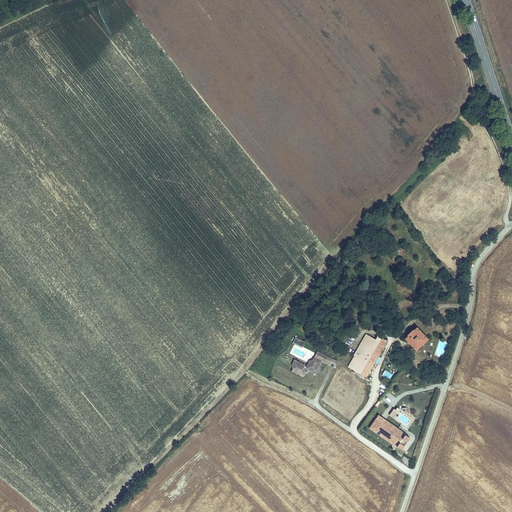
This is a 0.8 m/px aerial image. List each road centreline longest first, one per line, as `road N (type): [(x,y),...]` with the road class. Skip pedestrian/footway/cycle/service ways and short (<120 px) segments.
road 1 (residential): [(401,511),(455,358),(476,264),(511,223)]
road 2 (secondary): [(511,141),(466,0)]
